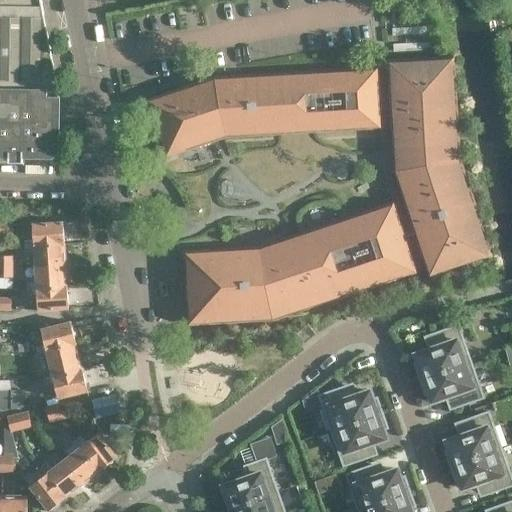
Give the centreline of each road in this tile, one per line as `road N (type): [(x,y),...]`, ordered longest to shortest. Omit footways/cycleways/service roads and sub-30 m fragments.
road 1 (residential): [(444,511),(372,328),(346,333),(168,470)]
road 2 (unclassified): [(108,176),(76,0)]
road 3 (unclassified): [(143,339),(108,176)]
